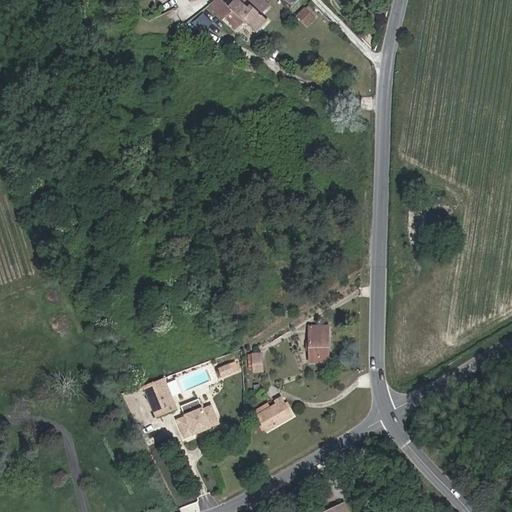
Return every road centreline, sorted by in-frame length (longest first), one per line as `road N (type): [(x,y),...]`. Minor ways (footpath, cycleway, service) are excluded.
road 1 (tertiary): [(388,70),(376,346),(388,413)]
road 2 (unclassified): [(219,511),(388,413)]
road 3 (unknown): [(84,511),(62,432),(37,420),(0,423)]
road 4 (unclassified): [(388,413),(511,341)]
road 5 (tertiary): [(388,413),(465,511)]
